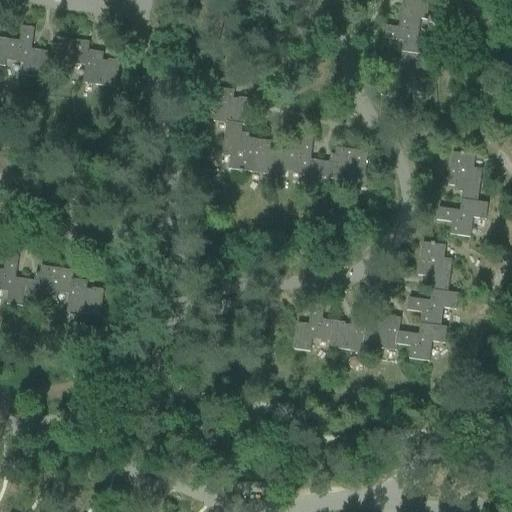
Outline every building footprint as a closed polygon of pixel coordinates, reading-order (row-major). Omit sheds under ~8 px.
[(399,19),(420,22),(426,23),(429,0),(395,0),(396,2),(403,3),(403,7),(401,7),(399,19)] [(401,55),(417,57),(428,59),(430,42),(418,41),(420,22),(399,19),(398,30),(383,28),(381,41),(389,42),(388,48),(402,50),(401,55)] [(20,43),(8,42),(5,62),(24,65),(22,77),(39,80),(40,69),(42,53),(31,51),(34,30),(21,29),(20,43)] [(87,52),(89,52),(90,44),(56,39),(55,47),(49,46),(48,54),(42,53),(40,69),(73,74),(74,65),(85,67),(87,52)] [(104,54),(89,52),(87,52),(85,67),(83,85),(116,89),(120,63),(108,61),(108,63),(102,62),(104,54)] [(413,90),(417,57),(401,55),(400,61),(393,60),(392,66),(384,65),(380,98),(388,99),(388,101),(392,102),(392,100),(403,101),(405,89),(413,90)] [(251,101),(239,99),(239,101),(234,100),(235,92),(218,90),(214,123),(227,125),(242,127),(247,128),(251,101)] [(242,133),(242,127),(227,125),(222,157),(232,159),(231,170),(229,170),(229,171),(239,172),(239,174),(243,175),(243,173),(251,174),(256,141),(248,140),(249,134),(242,133)] [(299,154),(287,152),(284,173),(303,175),(301,188),(317,190),(319,179),(321,163),(310,162),(313,140),(301,139),(299,154)] [(283,179),(284,173),(287,152),(275,150),(275,152),(271,151),(272,144),(256,141),(251,174),(283,179)] [(327,164),(321,163),(319,179),(351,184),(352,176),(365,178),(366,167),(368,167),(369,163),(367,163),(368,154),(335,150),(334,158),(328,157),(327,164)] [(461,195),(460,202),(476,204),(481,171),(472,170),(474,157),(463,156),(463,154),(459,153),(459,155),(451,154),(446,187),(454,188),(453,194),(461,195)] [(487,205),(476,204),(460,202),(459,207),(445,205),(444,211),(437,210),(435,222),(450,224),(449,237),(469,240),(472,220),(485,222),(487,205)] [(431,285),(430,292),(446,294),(451,261),(442,260),(444,248),(433,246),(433,244),(429,244),(429,246),(421,244),(416,277),(424,278),(423,284),(431,285)] [(4,272),(0,271),(0,292),(8,293),(7,306),(23,308),(24,298),(26,281),(16,280),(19,259),(6,257),(4,272)] [(58,294),(69,295),(71,281),(72,281),(74,272),(41,268),(40,276),(34,275),(33,282),(26,281),(24,298),(57,302),(58,294)] [(80,282),(72,281),(71,281),(69,295),(67,313),(100,318),(104,291),(92,290),(92,291),(84,290),(85,283),(80,282)] [(420,314),(419,326),(439,328),(442,310),(454,311),(456,295),(446,294),(430,292),(429,297),(415,295),(415,301),(407,300),(405,312),(420,314)] [(329,343),(332,323),(320,321),(322,306),(310,305),(307,326),(296,325),(293,351),(309,353),(310,341),(329,343)] [(394,352),(395,346),(397,334),(399,319),(382,317),(381,325),(376,324),(377,323),(366,321),(362,348),(394,352)] [(361,354),(362,348),(366,321),(349,319),(348,327),(343,326),(344,324),(332,323),(329,343),(328,350),(361,354)] [(445,329),(439,328),(419,326),(418,331),(404,329),(403,334),(397,334),(395,346),(409,348),(407,360),(428,363),(431,344),(443,345),(445,329)]
